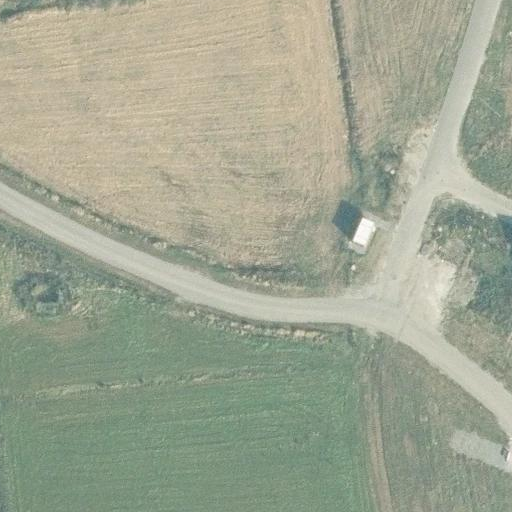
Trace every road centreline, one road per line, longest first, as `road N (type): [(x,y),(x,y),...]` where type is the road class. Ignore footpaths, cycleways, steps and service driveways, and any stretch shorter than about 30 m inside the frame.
road 1 (residential): [(0,200),(198,296),(276,319),(387,325)]
road 2 (residential): [(387,325),(316,511)]
road 3 (residential): [(477,0),(426,179)]
road 4 (residential): [(387,325),(459,370),(511,427)]
road 5 (residential): [(426,179),(396,263),(387,325)]
